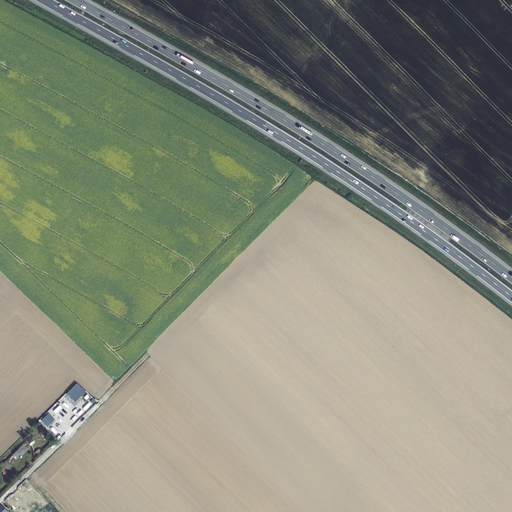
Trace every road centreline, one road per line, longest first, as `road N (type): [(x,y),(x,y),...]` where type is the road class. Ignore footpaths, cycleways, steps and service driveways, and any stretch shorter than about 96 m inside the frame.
road 1 (motorway): [(43,0),(306,151),(511,297)]
road 2 (motorway): [(511,278),(296,127),(74,0)]
